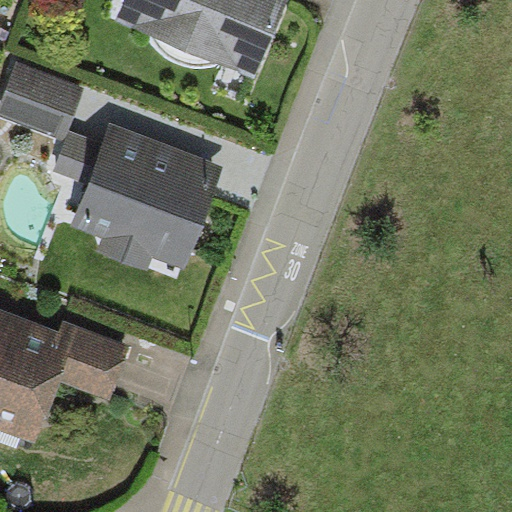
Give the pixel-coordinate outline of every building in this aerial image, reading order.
[(287,0),(124,0),(116,21),(153,36),(216,62),(256,78),(287,0)] [(209,65),(216,62),(153,36),(153,41),(158,47),(165,55),(173,61),(183,64),(192,65),(200,65),(209,65)] [(0,103),(0,116),(66,141),(70,130),(86,89),(16,63),(0,103)] [(102,142),(70,130),(66,141),(55,171),(88,184),(71,224),(104,237),(98,252),(148,272),(154,257),(184,269),(225,165),(111,120),(102,142)] [(61,332),(0,309),(0,429),(35,443),(58,381),(75,337),(61,332)] [(66,320),(61,332),(75,337),(58,381),(112,400),(132,344),(66,320)]
